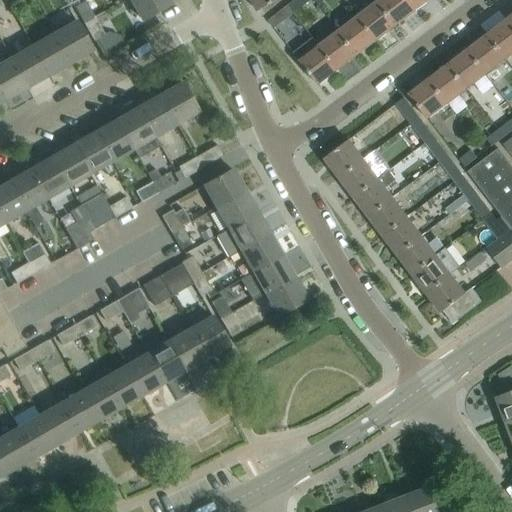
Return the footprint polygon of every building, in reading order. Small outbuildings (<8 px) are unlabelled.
[(170,4),(167,0),(130,0),(139,15),(142,20),(170,4)] [(275,0),(252,0),(258,9),(257,10),(257,11),(275,0)] [(293,12),(309,0),(294,0),(288,5),(293,12)] [(396,25),(415,11),(406,0),(377,0),(377,1),(396,25)] [(406,0),(415,11),(428,0),(406,0)] [(74,7),(84,24),(95,18),(85,1),(74,7)] [(396,25),(377,1),(357,16),(376,40),(396,25)] [(273,28),(293,12),(288,5),(268,21),(273,28)] [(357,55),(376,40),(357,16),(338,30),(357,55)] [(104,35),(95,18),(84,24),(93,41),(104,35)] [(511,53),(511,27),(506,19),(486,34),(505,59),(511,53)] [(75,22),(72,24),(73,24),(54,35),(69,62),(88,51),(88,52),(91,50),(75,22)] [(337,70),(357,55),(338,30),(318,45),(337,70)] [(505,59),(486,34),(467,49),(486,74),(505,59)] [(69,62),(54,35),(32,47),(48,74),(69,62)] [(318,85),(337,70),(318,45),(298,61),(318,85)] [(48,74),(32,47),(11,59),(26,87),(48,74)] [(486,74),(467,49),(447,64),(466,89),(486,74)] [(26,87),(11,59),(0,65),(0,91),(5,99),(26,87)] [(466,89),(447,64),(428,79),(447,103),(466,89)] [(447,103),(428,79),(408,94),(427,119),(447,103)] [(181,83),(176,86),(176,87),(159,96),(175,124),(192,114),(197,111),(181,83)] [(175,124),(159,96),(138,109),(154,136),(175,124)] [(395,104),(410,124),(418,117),(403,97),(395,104)] [(154,136),(138,109),(116,121),(132,148),(154,136)] [(410,124),(425,143),(433,137),(418,117),(410,124)] [(511,118),(498,129),(503,137),(511,129),(511,118)] [(132,148),(116,121),(95,133),(110,161),(132,148)] [(491,146),(503,137),(497,130),(485,139),(491,146)] [(110,161),(95,133),(73,146),(89,173),(110,161)] [(433,137),(425,143),(439,162),(447,156),(433,137)] [(508,153),(511,149),(511,137),(502,145),(508,153)] [(339,178),(363,159),(348,140),(324,158),(330,166),(331,166),(339,177),(338,177),(339,178)] [(216,145),(195,158),(201,168),(218,159),(222,156),(216,145)] [(89,173),(73,146),(52,158),(67,185),(89,173)] [(511,167),(498,148),(467,172),(501,216),(511,230),(511,228),(511,167)] [(476,157),(471,150),(458,159),(464,166),(476,157)] [(439,162),(454,181),(462,175),(447,156),(439,162)] [(67,185),(52,158),(30,170),(46,198),(67,185)] [(201,168),(195,158),(178,167),(184,178),(201,168)] [(378,178),(363,159),(339,178),(344,186),(345,185),(354,196),(353,197),(378,178)] [(147,174),(151,182),(158,193),(174,183),(168,173),(159,178),(155,169),(147,174)] [(234,175),(231,169),(203,185),(206,191),(206,190),(216,207),(243,192),(234,175)] [(46,198),(30,170),(9,183),(24,210),(33,224),(43,217),(35,204),(46,198)] [(368,216),(392,198),(385,188),(395,180),(388,170),(378,178),(353,197),(359,205),(360,204),(368,215),(367,216),(368,216)] [(454,181),(468,200),(476,194),(462,175),(454,181)] [(158,193),(151,182),(135,192),(141,203),(158,193)] [(24,210),(9,183),(0,187),(0,217),(3,222),(24,210)] [(256,213),(243,192),(216,207),(228,229),(256,213)] [(115,218),(108,207),(101,194),(80,206),(86,217),(93,230),(98,227),(115,218)] [(491,213),(476,194),(468,200),(483,219),(491,213)] [(125,197),(108,207),(115,218),(131,208),(125,197)] [(382,236),(407,217),(392,198),(368,216),(373,224),(374,223),(383,234),(382,235),(382,236)] [(161,216),(171,233),(181,227),(189,222),(182,209),(173,214),(171,210),(161,216)] [(256,213),(228,229),(215,236),(227,258),(241,250),(268,235),(256,213)] [(496,220),(491,213),(483,219),(498,239),(503,235),(511,230),(501,216),(496,220)] [(89,233),(93,230),(86,217),(65,229),(76,249),(93,240),(89,233)] [(397,255),(421,236),(407,217),(382,236),(388,243),(389,242),(397,253),(396,254),(397,255)] [(191,244),(181,227),(171,233),(180,250),(191,244)] [(511,228),(511,230),(503,235),(511,246),(511,228)] [(280,256),(268,235),(241,250),(253,272),(280,256)] [(511,258),(511,246),(503,235),(498,239),(494,242),(508,261),(511,258)] [(436,255),(421,236),(397,255),(402,262),(403,262),(412,273),(411,273),(411,274),(436,255)] [(486,248),(500,267),(508,261),(494,242),(486,248)] [(28,263),(27,263),(33,274),(50,264),(38,243),(22,252),(28,263)] [(426,293),(450,274),(459,268),(444,248),(436,255),(411,274),(417,282),(418,281),(426,292),(425,292),(426,293)] [(180,262),(190,279),(201,273),(191,256),(180,262)] [(292,278),(280,256),(253,272),(239,280),(252,301),(265,293),(292,278)] [(33,274),(27,263),(10,273),(16,284),(33,274)] [(159,276),(165,287),(169,294),(165,287),(182,277),(175,267),(159,276)] [(210,290),(201,273),(190,279),(200,296),(210,290)] [(464,293),(450,274),(426,293),(431,301),(432,300),(441,311),(440,311),(440,313),(449,306),(458,319),(481,301),(471,288),(464,293)] [(170,295),(169,294),(165,287),(159,276),(142,286),(153,305),(170,295)] [(302,295),(292,278),(265,293),(275,310),(278,316),(305,300),(303,294),(302,295)] [(137,289),(116,301),(122,312),(126,320),(148,308),(137,289)] [(210,302),(220,319),(231,313),(221,296),(210,302)] [(122,312),(116,301),(99,311),(105,321),(122,312)] [(6,358),(25,346),(0,302),(0,347),(0,348),(6,358)] [(240,330),(231,313),(220,319),(230,336),(240,330)] [(89,316),(73,326),(79,336),(96,327),(89,316)] [(211,316),(206,319),(189,329),(205,357),(222,347),(222,348),(228,345),(211,316)] [(79,336),(73,326),(56,335),(62,346),(79,336)] [(184,369),(205,357),(189,329),(168,341),(184,369)] [(184,369),(168,341),(164,334),(142,346),(146,354),(162,381),(170,377),(172,380),(184,373),(182,370),(184,369)] [(46,341),(30,350),(36,361),(52,351),(46,341)] [(36,361),(30,350),(13,360),(19,370),(36,361)] [(162,381),(146,354),(125,366),(141,394),(162,381)] [(3,365),(0,367),(0,381),(9,376),(3,365)] [(141,394),(125,366),(103,379),(119,406),(141,394)] [(119,406),(103,379),(82,391),(98,419),(119,406)] [(98,419),(82,391),(61,403),(76,431),(98,419)] [(511,391),(496,398),(505,422),(511,418),(511,391)] [(76,431),(61,403),(39,416),(55,443),(76,431)] [(55,443),(39,416),(18,428),(33,456),(55,443)] [(0,447),(12,468),(33,456),(18,428),(0,438),(0,447)] [(0,474),(12,468),(0,447),(0,474)] [(439,511),(430,487),(407,496),(413,511),(439,511)] [(413,511),(407,496),(384,505),(386,511),(413,511)]
